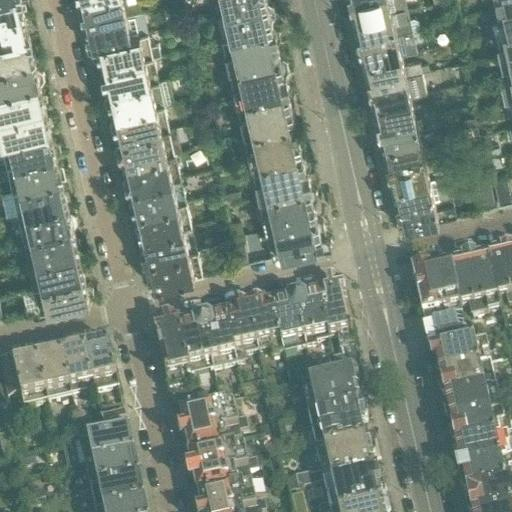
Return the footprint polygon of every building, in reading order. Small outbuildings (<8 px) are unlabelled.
[(0,0),(0,20),(25,15),(22,0),(0,0)] [(91,0),(80,3),(85,23),(142,10),(140,0),(136,1),(135,0),(91,0)] [(213,0),(217,13),(270,1),(268,0),(213,0)] [(350,0),(356,21),(408,9),(405,0),(350,0)] [(511,0),(496,0),(498,9),(511,5),(511,0)] [(273,3),(270,1),(217,13),(220,28),(213,30),(215,40),(223,38),(276,26),(275,25),(274,25),(272,17),(273,17),(272,17),(275,12),(273,3)] [(495,9),(497,22),(492,23),(495,34),(500,32),(511,29),(511,5),(498,9),(495,9)] [(408,9),(356,21),(360,42),(413,30),(421,28),(419,23),(419,20),(415,18),(410,19),(408,9)] [(85,23),(90,45),(148,32),(143,10),(142,10),(85,23)] [(0,42),(5,42),(6,45),(21,42),(20,39),(31,37),(29,30),(25,15),(0,20),(0,42)] [(279,29),(276,26),(223,38),(230,70),(283,58),(282,57),(281,58),(278,43),(278,42),(281,38),(281,37),(279,28),(279,29)] [(495,34),(500,56),(511,53),(511,29),(500,32),(495,34)] [(360,42),(365,63),(402,55),(400,44),(415,41),(413,30),(360,42)] [(458,41),(456,31),(449,33),(451,42),(458,41)] [(103,68),(154,56),(161,54),(159,43),(151,44),(148,32),(90,45),(93,58),(97,61),(101,60),(103,68)] [(0,67),(36,60),(32,44),(31,37),(20,39),(21,42),(6,45),(5,42),(0,42),(0,67)] [(190,48),(187,37),(176,40),(179,50),(190,48)] [(511,66),(511,69),(511,53),(500,56),(503,68),(511,66)] [(420,61),(405,64),(402,55),(365,63),(370,85),(423,73),(430,71),(429,64),(421,66),(420,61)] [(106,84),(108,92),(159,80),(154,56),(103,68),(101,68),(102,69),(99,73),(101,81),(105,84),(106,84)] [(286,61),(283,58),(230,70),(237,101),(289,90),(285,75),(286,75),(286,74),(288,70),(286,61)] [(0,67),(0,92),(41,83),(42,83),(45,78),(43,69),(43,70),(39,67),(38,67),(36,60),(0,67)] [(423,73),(370,85),(375,105),(412,96),(427,93),(423,73)] [(114,116),(165,105),(176,102),(174,97),(177,91),(173,89),(170,78),(159,80),(108,92),(107,92),(107,93),(105,97),(104,97),(106,105),(107,105),(111,108),(112,108),(114,116)] [(511,89),(511,78),(499,81),(502,92),(511,89)] [(0,92),(0,117),(47,106),(43,91),(41,83),(0,92)] [(289,90),(237,101),(244,134),(297,121),(296,121),(293,107),(293,106),(295,102),(296,102),(294,93),(293,93),(290,90),(289,90)] [(375,105),(380,126),(390,124),(391,126),(403,124),(402,119),(416,116),(416,119),(434,114),(447,111),(446,105),(433,108),(431,102),(415,106),(412,96),(375,105)] [(118,141),(170,129),(165,105),(114,116),(113,117),(110,121),(112,130),(113,130),(116,132),(117,133),(118,133),(120,140),(118,141)] [(0,142),(2,142),(52,131),(52,130),(49,114),(48,114),(46,106),(47,106),(0,117),(0,142)] [(380,126),(384,147),(422,139),(419,129),(437,124),(434,114),(416,119),(416,116),(402,119),(403,124),(391,126),(390,124),(380,126)] [(466,129),(478,127),(477,118),(465,120),(466,129)] [(301,125),(297,121),(244,134),(252,166),(304,154),(304,153),(303,154),(300,139),(301,138),(300,138),(303,133),(301,124),(301,125)] [(123,157),(125,165),(176,154),(170,129),(118,141),(116,145),(118,154),(122,156),(122,157),(123,157)] [(2,142),(7,166),(58,155),(61,150),(62,150),(60,141),(59,141),(55,138),(54,138),(52,131),(2,142)] [(195,142),(196,148),(212,144),(210,138),(195,142)] [(384,147),(389,168),(400,166),(401,168),(413,165),(412,160),(426,157),(426,160),(455,153),(453,147),(442,149),(441,144),(424,148),(422,139),(384,147)] [(487,149),(489,158),(503,155),(501,146),(487,149)] [(389,168),(394,188),(431,179),(428,170),(446,166),(445,160),(456,157),(455,153),(426,160),(426,157),(412,160),(413,165),(401,168),(400,166),(389,168)] [(130,189),(181,177),(176,154),(125,165),(127,173),(126,173),(124,178),(123,178),(125,186),(126,186),(130,189)] [(308,157),(304,154),(252,166),(259,198),(312,185),(311,185),(307,171),(308,171),(308,170),(310,166),(311,166),(308,157)] [(7,166),(13,190),(63,178),(60,162),(59,162),(58,155),(7,166)] [(502,165),(500,156),(493,158),(495,166),(502,165)] [(476,174),(480,191),(492,189),(488,171),(476,174)] [(135,212),(187,201),(181,177),(130,189),(131,189),(133,196),(131,196),(131,197),(129,201),(131,209),(135,212)] [(13,190),(19,215),(69,204),(66,186),(65,186),(63,178),(13,190)] [(394,188),(398,208),(409,205),(410,207),(422,205),(421,200),(435,197),(435,200),(453,195),(450,184),(433,189),(431,179),(394,188)] [(506,180),(494,182),(500,205),(511,203),(506,180)] [(315,189),(312,185),(259,198),(266,230),(319,218),(319,217),(318,217),(315,203),(315,202),(317,197),(318,197),(316,188),(315,189)] [(492,189),(480,191),(484,209),(496,206),(492,189)] [(224,196),(226,205),(236,203),(241,202),(238,193),(224,196)] [(409,205),(398,208),(403,228),(452,217),(450,207),(455,206),(453,195),(435,200),(435,197),(421,200),(422,205),(410,207),(409,205)] [(141,237),(142,237),(192,225),(187,201),(135,212),(135,213),(136,212),(138,220),(137,221),(135,225),(134,225),(136,234),(137,234),(141,236),(141,237)] [(19,215),(24,240),(75,228),(74,227),(75,227),(75,226),(78,222),(77,213),(76,214),(72,210),(71,211),(69,204),(19,215)] [(323,221),(319,218),(266,230),(273,258),(333,244),(331,236),(330,236),(326,233),(323,221)] [(230,225),(233,237),(243,235),(240,222),(230,225)] [(147,261),(148,261),(198,249),(192,225),(142,237),(144,244),(142,245),(143,245),(140,249),(142,258),(146,261),(147,261)] [(24,240),(30,264),(80,253),(80,251),(79,247),(77,234),(76,235),(75,228),(24,240)] [(243,235),(233,237),(239,265),(249,263),(243,235)] [(491,252),(489,254),(498,299),(506,297),(508,308),(511,307),(511,248),(511,249),(500,251),(500,252),(498,252),(495,251),(491,252)] [(198,249),(148,261),(149,269),(148,269),(146,274),(145,274),(147,282),(148,282),(152,285),(203,274),(198,249)] [(35,286),(85,275),(82,259),(81,259),(80,253),(30,264),(35,286)] [(457,261),(451,264),(460,308),(460,309),(469,307),(472,321),(476,320),(475,316),(501,310),(498,299),(489,254),(488,254),(486,255),(487,255),(486,256),(480,255),(475,258),(474,258),(463,260),(463,261),(457,261)] [(412,271),(423,316),(460,308),(451,264),(450,263),(429,268),(428,268),(426,268),(423,267),(418,268),(416,270),(412,271)] [(35,286),(40,309),(40,311),(92,299),(92,298),(94,294),(95,294),(93,286),(88,283),(87,283),(85,275),(35,286)] [(319,293),(329,341),(338,340),(341,353),(340,353),(341,358),(333,360),(336,375),(361,370),(356,349),(346,300),(345,301),(344,296),(342,287),(341,287),(337,286),(337,285),(321,288),(321,289),(319,293)] [(304,300),(297,301),(308,350),(317,348),(317,345),(329,342),(329,341),(319,293),(318,293),(303,296),(304,300)] [(297,301),(274,306),(284,355),(308,350),(297,301)] [(260,302),(249,304),(260,353),(271,351),(273,357),(284,355),(274,306),(265,308),(265,305),(263,306),(260,303),(260,302)] [(234,316),(227,317),(238,366),(248,364),(246,357),(260,353),(249,304),(236,307),(236,308),(234,312),(233,312),(234,316)] [(423,316),(431,352),(468,344),(466,335),(460,309),(460,308),(423,316)] [(227,317),(203,323),(214,372),(238,366),(227,317)] [(190,377),(179,324),(174,322),(174,321),(158,325),(159,326),(156,330),(155,330),(158,343),(169,391),(174,412),(198,407),(190,377)] [(194,321),(179,324),(190,377),(214,372),(203,323),(195,325),(194,321)] [(466,335),(468,344),(475,342),(473,333),(466,335)] [(84,346),(96,394),(119,389),(108,341),(103,338),(96,339),(92,344),(84,346)] [(440,376),(441,376),(491,364),(485,340),(475,342),(468,344),(431,352),(436,373),(440,375),(440,376)] [(73,400),(96,394),(84,346),(80,344),(80,343),(72,344),(72,345),(70,349),(63,351),(73,400)] [(50,405),(73,400),(63,351),(61,351),(57,349),(57,348),(50,350),(50,351),(47,355),(40,356),(50,405)] [(25,411),(50,405),(40,356),(37,357),(34,355),(33,353),(25,355),(25,357),(22,360),(0,365),(8,401),(22,398),(25,411)] [(310,364),(311,370),(313,380),(314,381),(323,379),(319,362),(310,364)] [(446,399),(447,400),(497,388),(491,364),(441,376),(443,385),(442,385),(440,388),(439,388),(441,396),(442,396),(446,398),(446,399)] [(313,380),(311,370),(303,372),(305,382),(313,380)] [(302,387),(309,420),(361,408),(358,393),(362,392),(364,387),(365,387),(362,373),(302,387)] [(266,384),(257,386),(259,396),(269,394),(266,384)] [(447,424),(452,423),(502,412),(497,388),(447,400),(448,406),(444,407),(447,424)] [(230,404),(229,398),(227,391),(218,393),(219,401),(221,406),(230,404)] [(191,456),(243,444),(243,443),(242,443),(240,434),(249,432),(246,421),(238,423),(237,417),(234,403),(230,404),(221,406),(181,415),(184,430),(178,431),(181,443),(186,442),(190,456),(191,456)] [(309,420),(317,452),(369,441),(365,426),(368,420),(369,420),(367,411),(366,411),(361,408),(309,420)] [(457,445),(457,446),(507,434),(511,433),(511,428),(510,418),(504,420),(502,412),(452,423),(454,432),(451,435),(450,435),(452,443),(452,442),(457,444),(457,445)] [(300,423),(298,413),(283,416),(286,426),(300,423)] [(130,434),(126,416),(102,422),(106,440),(107,439),(130,434)] [(261,430),(263,439),(276,436),(274,427),(261,430)] [(107,439),(106,440),(82,445),(81,446),(63,449),(68,471),(86,468),(135,457),(130,434),(107,439)] [(455,458),(458,470),(511,458),(511,455),(507,434),(457,446),(459,454),(458,454),(456,458),(455,458)] [(312,487),(324,484),(376,472),(373,458),(376,453),(374,443),(373,443),(369,441),(317,452),(321,470),(309,472),(309,475),(312,487)] [(199,496),(252,484),(253,484),(250,474),(259,472),(257,461),(248,463),(247,458),(246,458),(243,444),(191,456),(194,470),(187,472),(190,483),(196,482),(199,496)] [(86,468),(91,491),(140,481),(135,457),(86,468)] [(463,490),(466,492),(511,481),(511,458),(458,470),(463,490)] [(324,484),(330,511),(350,511),(383,504),(380,490),(385,489),(381,471),(376,472),(324,484)] [(312,487),(309,475),(295,478),(298,490),(312,487)] [(91,491),(95,511),(105,511),(145,504),(140,481),(91,491)] [(485,511),(511,506),(511,481),(466,492),(467,493),(468,493),(470,501),(467,506),(466,506),(467,511),(485,511)] [(266,511),(264,502),(256,504),(252,484),(199,496),(202,511),(196,511),(266,511)]
